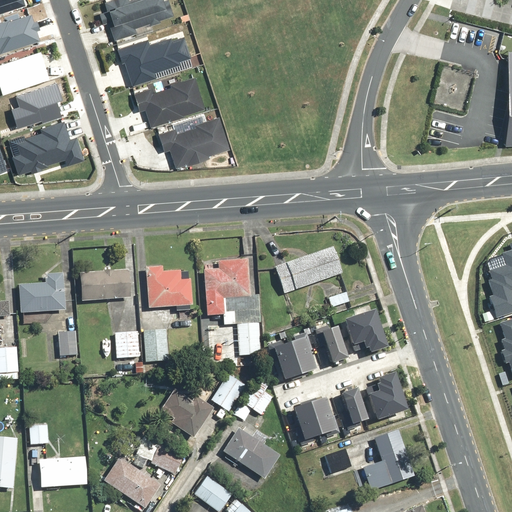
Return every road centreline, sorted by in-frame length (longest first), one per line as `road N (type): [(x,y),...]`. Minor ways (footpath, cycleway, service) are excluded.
road 1 (secondary): [(122,211),(376,191)]
road 2 (residential): [(59,0),(122,211)]
road 3 (residential): [(376,191),(362,168),(365,101),(409,0)]
road 4 (secondary): [(483,511),(428,346)]
road 5 (secondary): [(428,346),(376,191)]
road 6 (residential): [(428,346),(287,392)]
road 7 (secondary): [(376,191),(511,181)]
road 8 (secondary): [(0,219),(122,211)]
